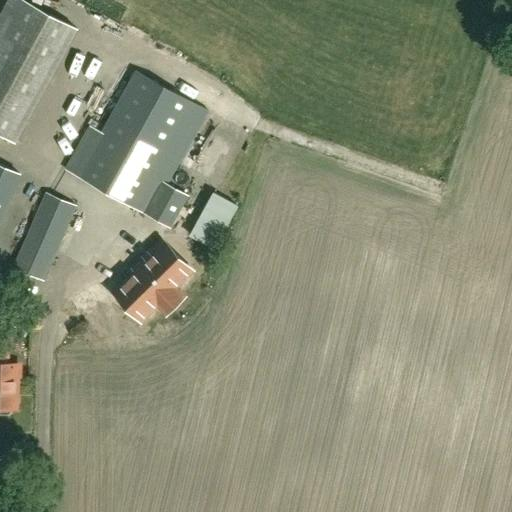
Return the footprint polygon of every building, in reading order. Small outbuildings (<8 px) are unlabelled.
[(169,227),(187,195),(166,184),(207,110),(135,70),(100,134),(89,128),(66,170),(169,227)] [(0,221),(21,174),(0,164),(0,221)] [(44,280),(77,206),(46,192),(14,267),(44,280)] [(135,272),(114,293),(141,321),(158,304),(167,313),(184,297),(174,288),(192,270),(165,243),(164,243),(161,240),(132,269),(135,272)] [(0,412),(8,413),(11,411),(11,407),(17,407),(18,363),(8,363),(9,338),(0,338),(0,412)]
